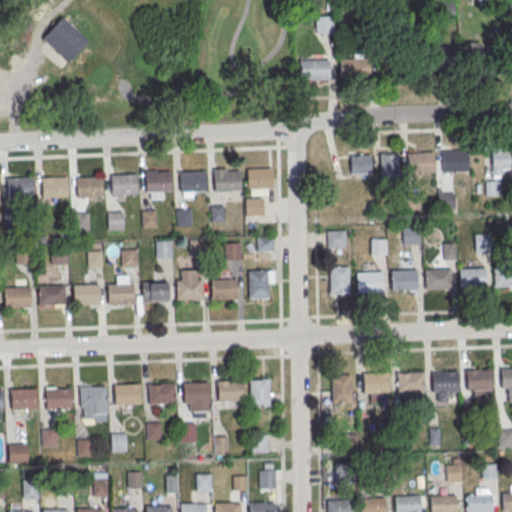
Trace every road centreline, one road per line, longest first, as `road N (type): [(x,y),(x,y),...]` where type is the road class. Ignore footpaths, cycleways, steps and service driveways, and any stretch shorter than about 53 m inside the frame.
road 1 (residential): [(511,328),(0,349)]
road 2 (residential): [(296,128),(300,511)]
road 3 (residential): [(296,128),(0,140)]
road 4 (residential): [(511,109),(296,128)]
